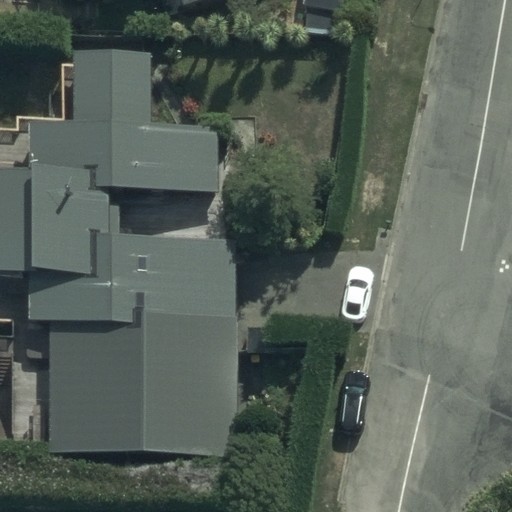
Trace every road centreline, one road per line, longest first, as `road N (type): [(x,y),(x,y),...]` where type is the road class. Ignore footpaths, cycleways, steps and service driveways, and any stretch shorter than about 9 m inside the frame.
road 1 (residential): [(505,0),(451,309)]
road 2 (residential): [(451,309),(400,511)]
